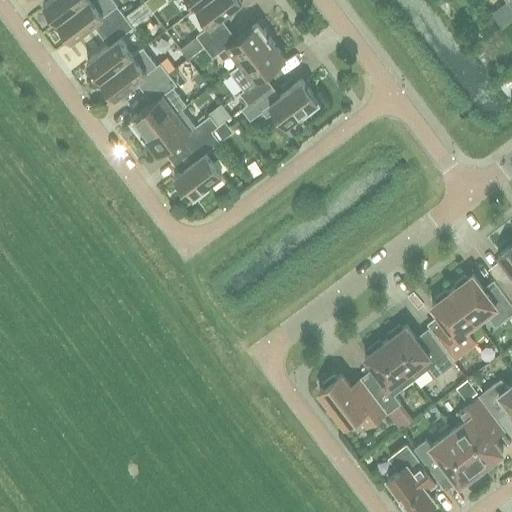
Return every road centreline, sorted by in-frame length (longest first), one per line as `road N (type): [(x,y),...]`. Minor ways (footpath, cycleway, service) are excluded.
road 1 (residential): [(0,3),(188,249),(393,95)]
road 2 (residential): [(467,194),(262,359)]
road 3 (residential): [(380,511),(262,359)]
road 4 (residential): [(467,194),(393,95)]
